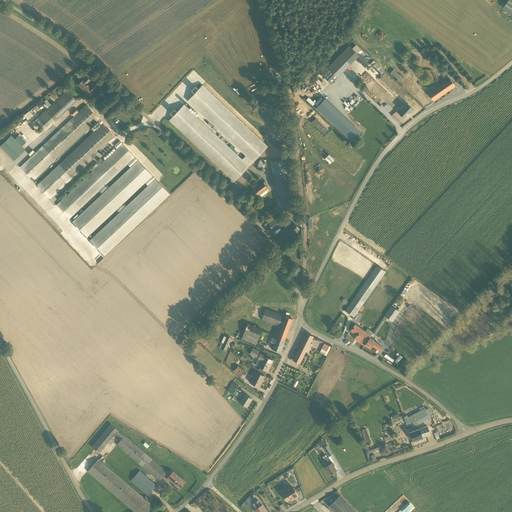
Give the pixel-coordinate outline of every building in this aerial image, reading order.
[(511,0),(508,0),(503,9),(511,14),(511,0)] [(331,84),(359,55),(349,46),(321,74),(331,84)] [(369,63),(360,55),(355,59),(364,68),(369,63)] [(380,75),(384,70),(385,70),(374,60),(375,62),(371,67),(380,75)] [(403,78),(393,69),(389,73),(399,82),(403,78)] [(83,80),(77,85),(88,97),(91,99),(95,95),(93,92),(97,88),(93,84),(90,87),(86,84),(90,80),(87,77),(83,80)] [(428,94),(433,101),(454,86),(449,79),(428,94)] [(267,147),(202,86),(187,102),(245,156),(242,160),(183,105),(168,122),(234,182),(267,147)] [(395,111),(407,100),(401,94),(405,90),(402,87),(386,101),(395,111)] [(44,133),(77,101),(66,90),(34,122),(44,133)] [(360,134),(326,101),(318,108),(317,110),(352,143),(353,141),(360,134)] [(398,114),(403,119),(413,109),(406,103),(400,110),(401,111),(398,114)] [(50,199),(72,178),(116,137),(86,105),(78,112),(77,110),(76,111),(75,110),(71,114),(73,117),(42,146),(20,167),(33,181),(55,160),(96,122),(100,125),(59,164),(37,185),(50,199)] [(11,135),(0,145),(0,146),(13,161),(25,150),(11,135)] [(72,222),(87,237),(145,183),(152,176),(119,141),(114,146),(116,148),(116,149),(56,205),(69,219),(127,165),(129,167),(72,222)] [(256,168),(263,172),(263,171),(264,169),(263,168),(265,163),(259,160),(256,168)] [(284,160),(270,163),(279,210),(279,211),(293,208),(284,160)] [(170,194),(152,176),(145,183),(147,186),(89,240),(104,256),(105,256),(170,194)] [(263,183),(253,190),(259,199),(269,191),(263,183)] [(268,223),(271,229),(281,223),(284,221),(281,216),(278,218),(278,217),(268,223)] [(283,245),(299,229),(294,224),(287,230),(285,227),(281,231),(284,233),(277,239),(283,245)] [(345,311),(355,318),(357,314),(356,314),(385,272),(376,265),(345,311)] [(366,326),(398,281),(389,274),(357,320),(366,326)] [(398,312),(391,307),(384,316),(392,322),(398,312)] [(273,344),(271,349),(280,352),(292,319),(281,315),(265,309),(261,320),(276,326),(270,343),(273,344)] [(247,324),(241,340),(256,345),(262,330),(247,324)] [(370,335),(355,324),(350,331),(356,336),(354,339),(363,346),(370,335)] [(293,360),(299,364),(306,352),(308,353),(312,345),(310,343),(313,337),(303,332),(295,348),(298,349),(293,360)] [(226,335),(220,348),(226,350),(232,338),(226,335)] [(369,337),(364,345),(370,349),(372,346),(373,347),(376,342),(369,337)] [(319,353),(326,356),(331,347),(324,344),(319,353)] [(249,355),(256,358),(259,351),(252,348),(249,355)] [(263,355),(259,354),(257,359),(258,359),(255,365),(260,368),(258,371),(264,374),(266,371),(267,372),(273,361),(263,356),(263,355)] [(244,372),(238,366),(233,372),(239,377),(244,372)] [(253,371),(251,375),(248,381),(249,382),(259,388),(265,377),(253,371)] [(232,398),(246,407),(252,399),(244,394),(242,396),(235,391),(238,386),(233,382),(232,384),(230,383),(228,387),(229,387),(227,391),(232,394),(233,394),(234,395),(232,398)] [(429,418),(432,417),(430,413),(428,409),(426,410),(425,408),(407,417),(406,416),(404,417),(403,418),(404,420),(406,425),(409,424),(412,423),(413,425),(416,423),(417,425),(429,419),(429,418)] [(167,472),(132,443),(110,424),(91,447),(99,454),(115,435),(121,439),(121,440),(116,446),(130,458),(159,482),(167,472)] [(427,426),(409,432),(412,442),(430,435),(427,426)] [(366,429),(361,431),(362,432),(361,433),(362,435),(365,443),(369,441),(369,440),(366,429)] [(318,444),(320,448),(326,444),(322,439),(320,441),(321,442),(318,444)] [(386,444),(367,452),(368,454),(387,446),(386,444)] [(333,455),(327,446),(323,448),(328,457),(333,455)] [(327,458),(325,455),(323,457),(324,460),(327,465),(325,466),(330,474),(336,470),(333,466),(334,465),(332,462),(331,462),(328,457),(327,458)] [(98,459),(87,472),(133,511),(151,511),(155,508),(98,459)] [(172,471),(166,480),(169,483),(170,482),(174,485),(173,487),(178,491),(185,482),(172,471)] [(139,472),(130,481),(147,496),(156,485),(139,472)] [(285,489),(280,492),(286,501),(293,497),(293,499),(297,496),(291,486),(287,488),(288,490),(286,491),(285,489)] [(355,511),(340,496),(328,507),(333,511),(355,511)] [(400,502),(398,500),(396,502),(400,507),(402,505),(403,506),(409,502),(405,496),(401,499),(402,500),(400,502)] [(252,505),(256,511),(264,511),(263,509),(264,508),(262,505),(261,505),(258,500),(254,503),(254,504),(252,505)]
